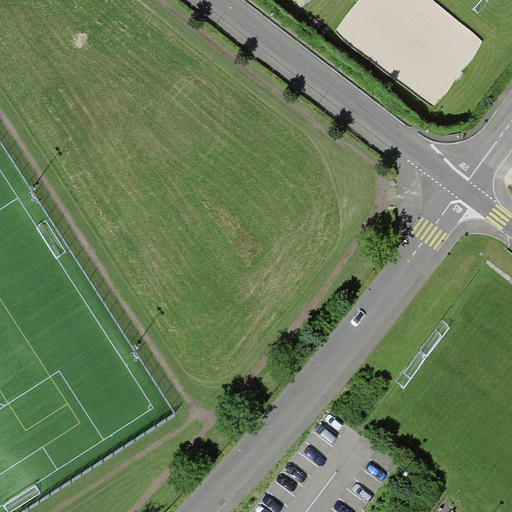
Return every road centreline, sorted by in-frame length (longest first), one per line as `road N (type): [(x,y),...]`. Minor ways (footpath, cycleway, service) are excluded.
road 1 (residential): [(462,187),(213,511)]
road 2 (primary): [(462,187),(228,0)]
